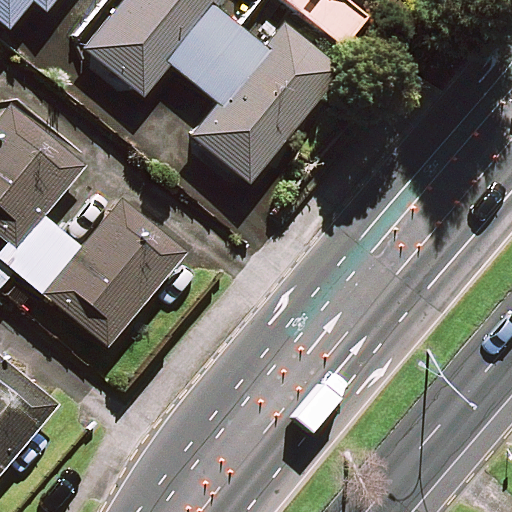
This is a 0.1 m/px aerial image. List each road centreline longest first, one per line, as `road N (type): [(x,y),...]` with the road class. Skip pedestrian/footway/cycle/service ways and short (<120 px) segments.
road 1 (secondary): [(204,511),(511,139)]
road 2 (secondary): [(511,361),(384,511)]
